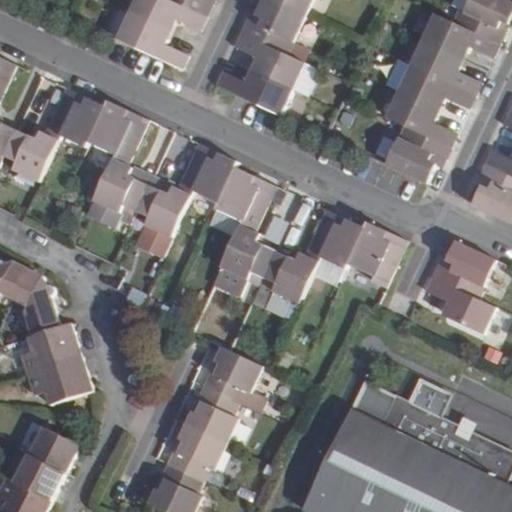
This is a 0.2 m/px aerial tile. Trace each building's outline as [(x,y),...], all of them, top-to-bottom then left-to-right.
[(170,0),(139,0),(132,15),(165,30),(169,23),(177,26),(179,20),(203,32),(209,18),(170,0)] [(170,0),(209,18),(216,3),(209,0),(170,0)] [(250,20),(244,34),(291,55),(309,17),(272,0),(265,0),(259,15),(268,19),(264,26),(250,20)] [(272,0),(309,17),(316,0),(272,0)] [(467,12),(472,0),(455,0),(453,5),(462,9),(467,12)] [(472,0),(467,12),(462,9),(455,23),(503,45),(509,31),(511,24),(511,2),(507,0),(472,0)] [(264,26),(268,19),(259,15),(254,11),(250,20),(264,26)] [(438,14),(425,41),(460,57),(464,49),(470,53),(473,47),(496,58),(503,45),(455,23),(438,14)] [(165,30),(132,15),(120,40),(186,71),(192,58),(167,46),(170,40),(162,37),(165,30)] [(165,30),(173,34),(177,26),(169,23),(165,30)] [(170,40),(173,34),(165,30),(162,37),(170,40)] [(258,65),(266,69),(263,75),(296,90),(309,64),(291,55),(244,34),(237,48),(261,59),(258,65)] [(464,68),(457,64),(460,57),(425,41),(414,66),(479,96),(485,83),(461,72),(464,68)] [(460,57),(467,61),(470,53),(464,49),(460,57)] [(464,68),(467,61),(460,57),(457,64),(464,68)] [(0,104),(19,66),(4,58),(0,66),(0,104)] [(263,75),(266,69),(258,65),(255,71),(263,75)] [(414,66),(402,91),(437,108),(440,101),(446,104),(448,99),(472,110),(479,96),(414,66)] [(259,83),(263,75),(255,71),(251,79),(259,83)] [(249,84),(226,73),(219,87),(284,117),(296,90),(263,75),(259,83),(251,79),(249,84)] [(82,96),(69,89),(46,134),(62,142),(64,137),(89,149),(91,143),(108,108),(90,99),(86,107),(79,103),(82,96)] [(402,91),(389,119),(407,127),(454,149),(460,136),(438,124),(440,119),(433,115),(437,108),(402,91)] [(86,107),(90,99),(82,96),(79,103),(86,107)] [(128,110),(111,101),(108,108),(91,143),(117,155),(115,159),(127,165),(151,120),(137,114),(133,121),(126,118),(128,110)] [(437,108),(443,111),(446,104),(440,101),(437,108)] [(440,119),(443,111),(437,108),(433,115),(440,119)] [(133,121),(137,114),(128,110),(126,118),(133,121)] [(0,112),(0,171),(7,156),(20,130),(0,120),(0,116),(1,113),(0,112)] [(388,165),(431,186),(439,167),(431,163),(435,156),(448,162),(454,149),(407,127),(388,165)] [(42,133),(40,140),(20,130),(7,156),(20,163),(17,170),(43,183),(62,142),(46,134),(42,133)] [(200,143),(179,189),(195,198),(197,193),(222,204),(239,167),(241,162),(222,153),(218,161),(210,157),(215,150),(200,143)] [(218,161),(222,153),(215,150),(210,157),(218,161)] [(511,159),(494,151),(488,164),(511,175),(511,159)] [(435,156),(431,163),(439,167),(444,170),(448,162),(435,156)] [(127,165),(115,159),(89,216),(115,228),(124,206),(139,213),(151,187),(130,176),(133,168),(127,165)] [(492,192),(483,187),(474,206),(511,223),(511,175),(488,164),(482,178),(495,184),(492,192)] [(244,221),(243,226),(255,232),(277,185),(264,179),(260,188),(253,184),(256,176),(239,167),(222,204),(219,209),(244,221)] [(260,188),(264,179),(256,176),(253,184),(260,188)] [(482,178),(479,185),(483,187),(492,192),(495,184),(482,178)] [(175,188),(171,196),(151,187),(139,213),(151,219),(149,225),(176,239),(195,198),(179,189),(175,188)] [(243,226),(244,221),(219,209),(212,225),(237,237),(243,226)] [(345,228),(339,225),(342,217),(327,210),(306,255),(320,262),(324,258),(348,270),(351,264),(367,229),(349,220),(345,228)] [(345,228),(349,220),(342,217),(339,225),(345,228)] [(278,220),(266,245),(279,251),(291,226),(278,220)] [(389,288),(410,242),(397,235),(393,243),(386,240),(390,231),(370,222),(367,229),(351,264),(376,275),(375,281),(389,288)] [(240,298),(253,270),(267,277),(279,251),(266,245),(257,241),(261,234),(255,232),(243,226),(237,237),(215,286),(240,298)] [(393,243),(397,235),(390,231),(386,240),(393,243)] [(453,271),(440,266),(434,278),(481,301),(500,261),(458,241),(450,259),(458,263),(453,271)] [(280,283),(276,291),(301,304),(320,262),(306,255),(302,253),(299,261),(279,251),(267,277),(280,283)] [(453,271),(458,263),(450,259),(444,257),(440,266),(453,271)] [(0,294),(13,302),(31,269),(17,261),(7,264),(7,261),(5,260),(1,259),(0,258),(0,294)] [(49,287),(47,278),(31,269),(13,302),(30,310),(28,313),(35,339),(65,328),(54,298),(57,297),(59,294),(58,291),(56,287),(53,286),(51,286),(49,287)] [(294,320),(301,304),(276,291),(280,283),(267,277),(255,302),(294,320)] [(481,301),(434,278),(428,292),(451,303),(449,309),(456,312),(451,320),(486,336),(499,309),(481,301)] [(36,354),(25,357),(33,377),(87,360),(75,326),(65,328),(35,339),(32,340),(36,354)] [(253,394),(266,368),(232,351),(225,348),(218,362),(223,365),(216,377),(222,380),(217,391),(244,403),(248,392),(253,394)] [(54,408),(97,392),(87,360),(33,377),(39,395),(50,393),(54,408)] [(511,511),(511,484),(508,482),(511,473),(511,450),(432,412),(443,389),(408,372),(397,396),(396,395),(366,381),(354,408),(305,510),(309,511),(511,511)] [(200,414),(196,411),(189,427),(229,446),(242,418),(237,415),(244,403),(217,391),(211,404),(205,401),(200,414)] [(248,392),(244,403),(262,412),(267,401),(253,394),(248,392)] [(217,472),(229,446),(189,427),(181,442),(185,444),(180,455),(185,458),(180,468),(205,480),(222,488),(227,476),(217,472)] [(82,447),(47,429),(33,457),(69,474),(82,447)] [(54,502),(69,474),(33,457),(18,484),(54,502)] [(164,489),(160,488),(152,504),(168,511),(198,511),(206,495),(200,492),(205,480),(180,468),(175,481),(169,478),(164,489)] [(49,511),(54,502),(18,484),(9,479),(0,495),(0,499),(10,504),(6,511),(49,511)]
